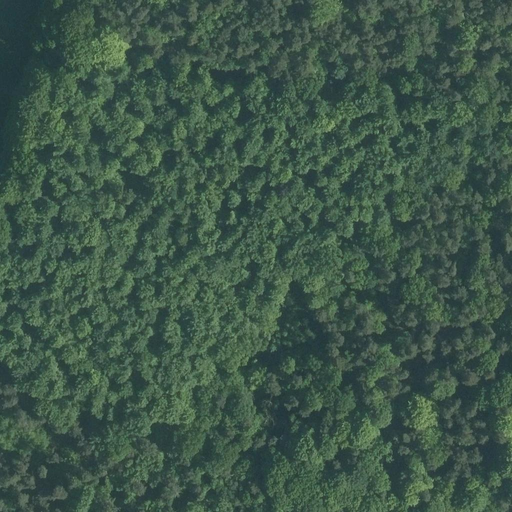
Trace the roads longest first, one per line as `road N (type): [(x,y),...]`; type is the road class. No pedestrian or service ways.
road 1 (track): [(115,411),(215,354),(441,129),(511,46)]
road 2 (unknown): [(0,271),(39,195),(78,54),(106,0)]
road 3 (track): [(369,511),(115,411)]
road 4 (track): [(0,246),(39,149),(76,0)]
road 5 (track): [(115,411),(0,361)]
